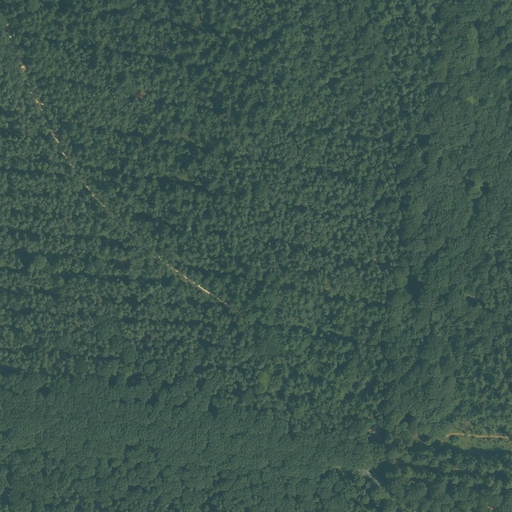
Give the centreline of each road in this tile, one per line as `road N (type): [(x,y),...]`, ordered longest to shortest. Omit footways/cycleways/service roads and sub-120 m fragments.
road 1 (track): [(365,397),(316,371),(275,331),(160,254),(81,179),(28,85),(0,13)]
road 2 (secondary): [(415,511),(362,468),(321,454),(0,421)]
road 3 (track): [(376,414),(365,397),(386,346),(414,140),(456,0)]
road 4 (track): [(0,321),(38,347),(64,337),(208,349),(264,329)]
